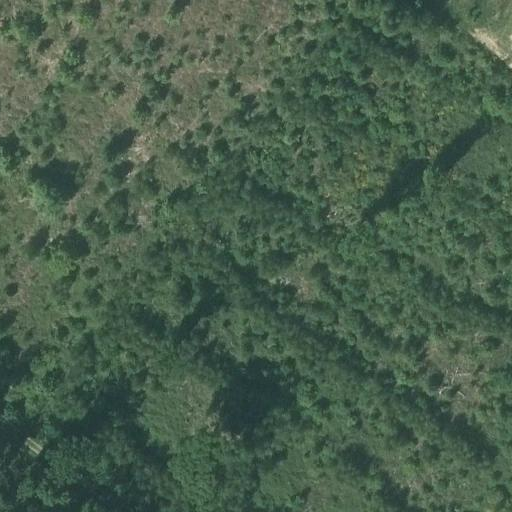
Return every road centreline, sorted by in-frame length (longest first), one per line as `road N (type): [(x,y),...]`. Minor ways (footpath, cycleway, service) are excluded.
road 1 (track): [(19,441),(106,297),(356,0)]
road 2 (unknown): [(0,170),(128,0)]
road 3 (track): [(127,511),(0,429)]
